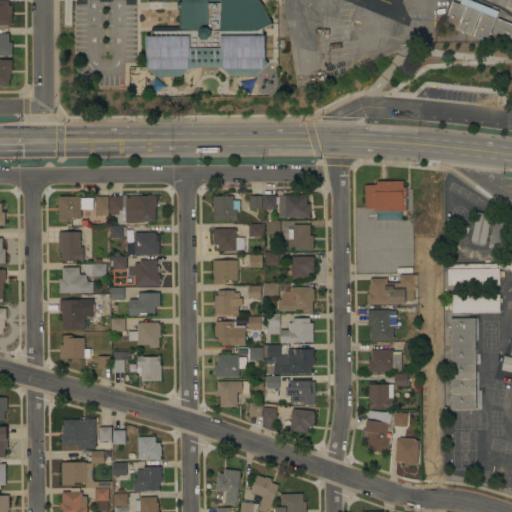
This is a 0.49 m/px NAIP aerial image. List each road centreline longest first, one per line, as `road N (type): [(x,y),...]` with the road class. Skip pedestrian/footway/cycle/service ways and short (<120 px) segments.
road 1 (residential): [(495,511),(405,497),(191,420),(0,367)]
road 2 (secondary): [(40,138),(334,139),(511,155)]
road 3 (residential): [(334,139),(345,400),(330,511)]
road 4 (residential): [(187,174),(192,511)]
road 5 (residential): [(0,176),(336,174)]
road 6 (residential): [(32,176),(35,511)]
